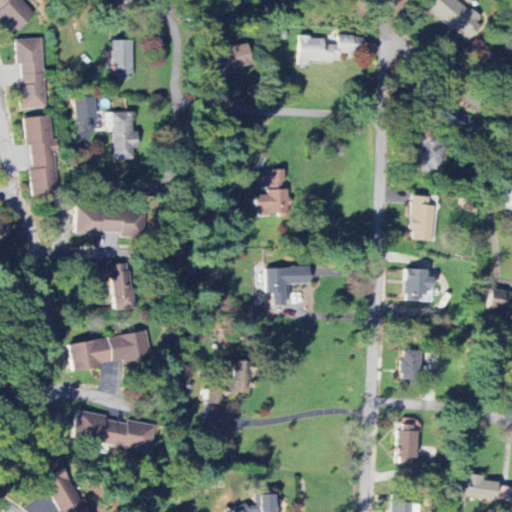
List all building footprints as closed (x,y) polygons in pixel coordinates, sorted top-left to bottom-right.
[(0,0),(0,20),(13,35),(32,18),(15,0),(0,0)] [(432,0),(425,8),(464,43),(481,25),(453,0),(432,0)] [(295,67),(307,68),(307,62),(337,63),(337,54),(360,55),(361,38),(336,37),(335,47),(322,46),(322,40),(297,38),(295,67)] [(40,40),(13,42),(14,67),(16,67),(18,111),(44,110),(40,40)] [(129,43),(111,42),(110,82),(129,83),(129,43)] [(248,67),(245,46),(203,53),(206,73),(248,67)] [(511,58),(510,57),(508,62),(490,51),(482,65),(511,82),(511,58)] [(71,99),(72,120),(93,119),(93,99),(71,99)] [(110,130),(111,162),(133,161),(131,113),(102,115),(102,130),(110,130)] [(48,117),(22,120),(30,198),(57,195),(52,154),(58,153),(56,141),(51,141),(48,117)] [(437,175),(444,141),(421,136),(414,171),(437,175)] [(254,197),(255,218),(287,218),(286,191),(281,191),(280,173),(256,173),(257,190),(265,189),(265,196),(254,197)] [(511,213),(511,190),(501,187),(494,209),(511,213)] [(431,242),(433,197),(408,197),(407,232),(410,232),(410,242),(431,242)] [(72,235),(118,237),(118,239),(139,240),(140,213),(73,210),(72,235)] [(0,252),(2,254),(11,229),(0,225),(0,252)] [(130,310),(127,264),(94,266),(95,281),(109,280),(111,311),(130,310)] [(264,294),(271,294),(271,307),(286,306),(285,285),(306,285),(306,268),(263,269),(264,294)] [(511,309),(511,295),(490,291),(486,311),(495,313),(494,318),(510,322),(511,309)] [(68,370),(148,360),(144,333),(65,344),(68,370)] [(397,381),(416,382),(418,352),(399,351),(397,381)] [(247,396),(249,362),(225,361),(224,386),(214,386),(213,406),(220,406),(221,394),(247,396)] [(70,442),(149,452),(153,426),(74,415),(70,442)] [(393,465),(413,466),(415,420),(395,420),(393,465)] [(52,511),(84,511),(56,456),(31,469),(52,511)] [(510,486),(480,483),(480,477),(467,476),(467,469),(456,468),(452,507),(463,508),(464,498),(508,503),(510,486)] [(275,511),(274,492),(257,493),(257,508),(223,509),(222,511),(275,511)] [(388,511),(410,511),(410,499),(388,500),(388,511)]
